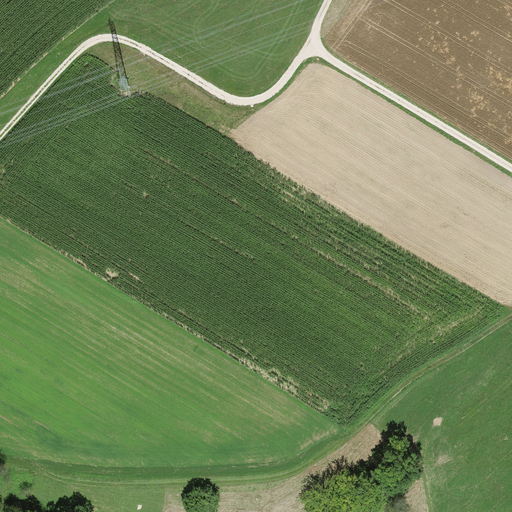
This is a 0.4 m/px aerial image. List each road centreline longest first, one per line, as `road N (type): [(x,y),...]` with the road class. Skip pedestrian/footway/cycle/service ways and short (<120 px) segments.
road 1 (track): [(511,317),(415,374),(297,470),(195,485),(37,474)]
road 2 (track): [(308,46),(252,107),(222,102),(140,48),(103,40),(82,48),(0,135)]
road 3 (track): [(511,170),(308,46),(326,0)]
